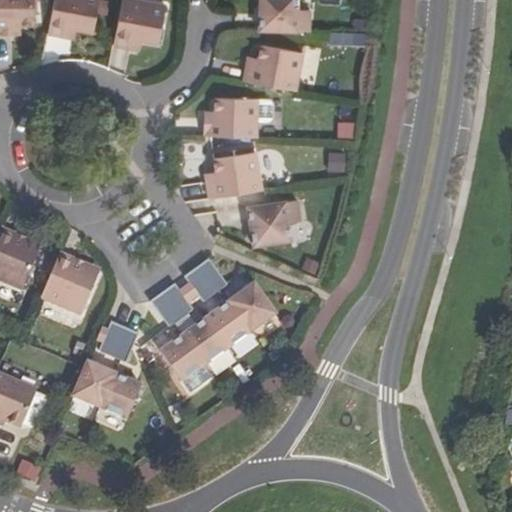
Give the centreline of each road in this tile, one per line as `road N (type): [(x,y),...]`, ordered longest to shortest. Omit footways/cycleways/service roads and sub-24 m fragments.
road 1 (secondary): [(408,499),(394,455),(393,359),(447,146),(465,0)]
road 2 (secondary): [(439,0),(425,123),(402,226),(380,289),(282,458)]
road 3 (residential): [(91,216),(136,282),(197,241),(141,169)]
road 4 (residential): [(140,117),(126,95),(81,72),(32,83),(1,122)]
road 5 (residential): [(201,6),(194,71),(140,117)]
road 6 (secondary): [(408,499),(334,461),(282,458)]
road 7 (residential): [(0,157),(27,204),(47,215),(91,216)]
